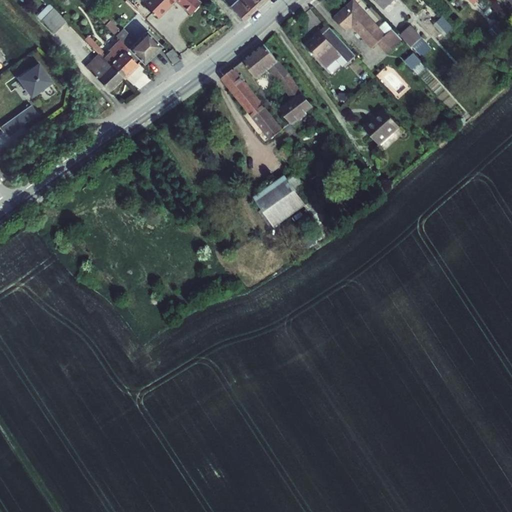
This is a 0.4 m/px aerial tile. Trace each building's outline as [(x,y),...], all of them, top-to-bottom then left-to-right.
[(168,6),(173,0),(178,0),(181,3),(180,4),(191,14),(201,2),(198,0),(148,0),(144,4),(158,18),(169,7),(168,6)] [(252,12),(240,0),(224,0),(243,20),(252,12)] [(261,4),(257,0),(240,0),(252,12),(261,4)] [(376,0),(384,8),(393,0),(376,0)] [(354,1),(335,18),(347,31),(352,26),(372,48),(378,43),(388,54),(403,41),(393,30),(386,36),(354,1)] [(37,16),(41,20),(54,8),(49,3),(37,16)] [(382,18),(373,6),(370,9),(380,20),(382,18)] [(54,33),(66,21),(54,8),(41,20),(54,33)] [(91,11),(105,25),(108,22),(94,8),(91,11)] [(447,35),(455,26),(445,16),(436,24),(447,35)] [(110,21),(105,25),(119,39),(140,61),(143,64),(161,46),(146,31),(135,42),(123,29),(120,31),(110,21)] [(349,48),(328,25),(306,44),(327,68),(349,48)] [(425,43),(421,39),(422,38),(411,26),(401,35),(412,47),(413,46),(416,50),(425,43)] [(85,39),(100,54),(103,52),(103,51),(88,36),(85,39)] [(123,78),(140,61),(119,39),(109,49),(110,51),(106,55),(103,58),(123,78)] [(288,74),(264,44),(243,61),(257,78),(270,68),(280,81),(293,100),(280,110),(291,124),(312,107),(302,93),(288,74)] [(180,60),(172,49),(166,54),(173,65),(180,60)] [(103,58),(100,54),(86,68),(110,92),(123,78),(103,58)] [(421,62),(415,55),(408,60),(415,68),(421,62)] [(29,69),(18,76),(33,97),(52,84),(39,65),(31,71),(29,69)] [(223,78),(271,139),(282,130),(233,69),(223,78)] [(1,126),(7,135),(38,113),(31,105),(1,126)] [(385,110),(372,122),(374,123),(386,112),(385,110)] [(372,122),(365,128),(380,145),(400,127),(386,112),(374,123),(372,122)] [(293,144),(282,151),(297,171),(307,164),(293,144)] [(285,176),(254,198),(274,226),(305,204),(303,201),(311,195),(296,174),(287,179),(285,176)]
